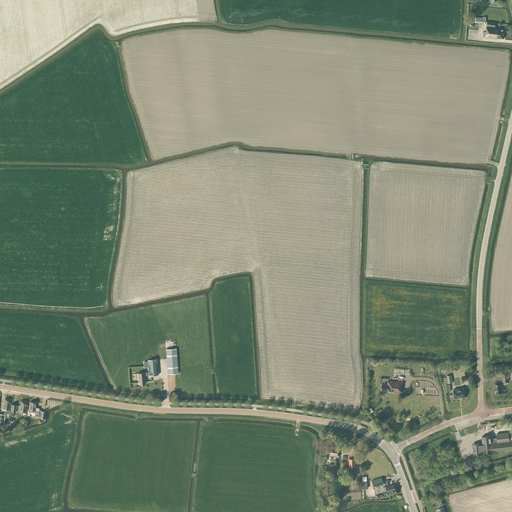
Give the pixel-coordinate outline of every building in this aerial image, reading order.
[(499,28),(495,27),(496,23),(486,22),(486,26),(487,27),(486,32),(483,32),(483,37),(498,39),(498,38),(503,39),(505,29),(499,28)] [(166,349),(168,374),(178,373),(176,349),(166,349)] [(149,375),(149,376),(158,375),(157,359),(147,360),(148,372),(138,373),(138,381),(139,381),(140,385),(145,384),(145,381),(145,380),(145,376),(149,375)] [(444,379),(445,384),(453,382),(452,375),(446,376),(447,378),(444,379)] [(394,391),(394,392),(402,393),(402,382),(396,381),(396,377),(392,377),(392,381),(387,381),(387,384),(382,384),(381,390),(394,391)] [(495,388),(496,394),(501,394),(501,393),(503,393),(502,382),(493,383),(494,389),(495,388)] [(453,390),(454,398),(465,397),(464,388),(453,390)] [(11,404),(9,404),(10,399),(5,398),(4,403),(3,403),(2,409),(5,409),(4,413),(9,413),(10,410),(11,404)] [(18,412),(26,413),(27,405),(26,405),(27,401),(21,400),(20,406),(19,406),(18,412)] [(38,414),(39,408),(35,408),(36,402),(30,402),(29,408),(28,410),(27,415),(29,416),(30,413),(38,414)] [(481,444),(481,443),(472,444),(473,455),(482,454),(482,451),(483,451),(484,454),(493,453),(493,452),(511,449),(511,435),(509,435),(509,433),(496,434),(497,438),(491,439),(491,435),(482,436),(483,444),(481,444)] [(331,456),(339,457),(340,448),(332,446),(332,447),(326,446),(324,458),(327,459),(327,461),(330,462),(331,456)] [(355,474),(356,479),(357,479),(357,483),(360,483),(359,459),(355,460),(355,459),(349,459),(350,474),(355,474)] [(384,484),(382,478),(382,477),(372,481),(374,487),(377,486),(384,484)] [(393,484),(388,486),(386,487),(387,490),(383,491),(385,495),(388,494),(388,496),(397,493),(395,487),(395,488),(394,484),(393,484)]
